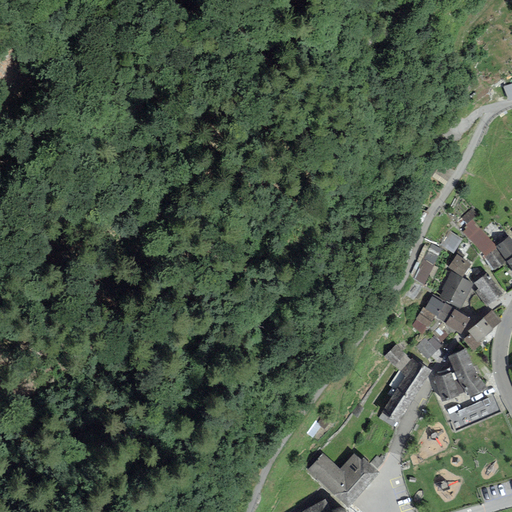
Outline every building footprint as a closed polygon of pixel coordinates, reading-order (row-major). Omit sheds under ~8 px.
[(495,245),(472,220),(465,226),(468,228),(463,232),(477,247),(484,257),(496,249),(494,246),(495,245)] [(463,238),(449,230),(440,246),(454,253),(463,238)] [(511,240),(509,236),(495,247),(506,261),(511,257),(511,240)] [(431,244),(412,278),(424,284),(442,250),(431,244)] [(484,257),(491,271),(506,263),(496,249),(484,257)] [(471,264),(456,255),(448,268),(463,277),(471,264)] [(460,308),(473,284),(451,272),(441,290),(443,291),(440,297),(460,308)] [(485,275),(473,283),(478,290),(475,292),(486,307),(503,295),(492,280),(490,282),(485,275)] [(445,323),(454,309),(445,303),(444,304),(432,297),(425,308),(424,309),(435,316),(436,316),(436,317),(445,323)] [(424,309),(425,308),(423,307),(415,319),(416,320),(412,326),(422,332),(426,326),(428,327),(435,316),(424,309)] [(470,319),(454,309),(445,323),(445,324),(460,334),(470,319)] [(501,322),(492,310),(483,317),(484,318),(467,332),(469,334),(463,339),(473,351),(481,345),(479,342),(493,331),(492,329),(501,322)] [(442,347),(432,337),(428,342),(425,338),(415,347),(428,360),(442,347)] [(383,357),(400,372),(410,359),(396,344),(383,357)] [(458,380),(458,382),(476,375),(466,349),(448,356),(458,380)] [(405,375),(396,389),(413,399),(432,370),(419,362),(418,364),(411,358),(410,359),(400,372),(405,375)] [(451,373),(434,378),(442,402),(459,396),(458,394),(454,381),(451,373)] [(476,375),(458,382),(466,392),(470,398),(488,389),(476,375)] [(458,380),(454,381),(458,394),(466,392),(458,382),(458,380)] [(413,399),(396,389),(383,411),(390,416),(389,418),(398,424),(413,399)] [(494,397),(448,415),(455,432),(501,413),(494,397)] [(347,508),(379,473),(376,470),(369,464),(363,458),(361,460),(354,453),(339,469),(322,454),(306,472),(347,508)] [(377,456),(369,464),(376,470),(383,462),(377,456)] [(331,511),(325,499),(302,511),(346,511),(342,509),(338,509),(332,511),(331,511)]
